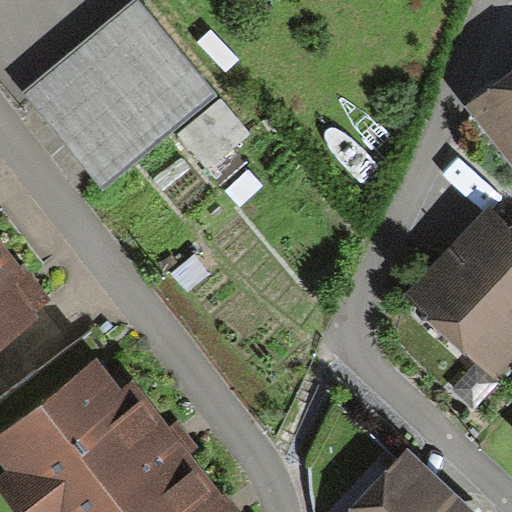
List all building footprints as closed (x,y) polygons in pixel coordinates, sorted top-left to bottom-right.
[(148,0),(133,0),(31,90),(111,181),(170,127),(217,89),(222,83),(148,0)] [(511,61),(468,94),(511,152),(511,61)] [(234,102),(189,138),(214,169),(259,133),(234,102)] [(511,213),(493,196),(408,286),(498,371),(511,355),(511,213)] [(0,354),(30,333),(0,292),(0,354)] [(205,511),(89,360),(0,430),(0,483),(21,511),(205,511)] [(493,511),(410,435),(338,511),(493,511)]
